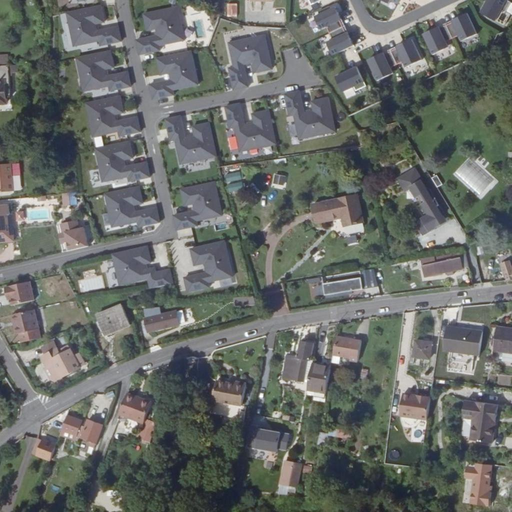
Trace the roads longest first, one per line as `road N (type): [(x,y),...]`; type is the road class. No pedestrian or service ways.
road 1 (residential): [(36,413),(108,374),(273,318),(511,288)]
road 2 (residential): [(145,117),(162,230),(0,277)]
road 3 (residential): [(145,117),(303,81)]
road 4 (unknown): [(132,366),(100,471),(123,506)]
